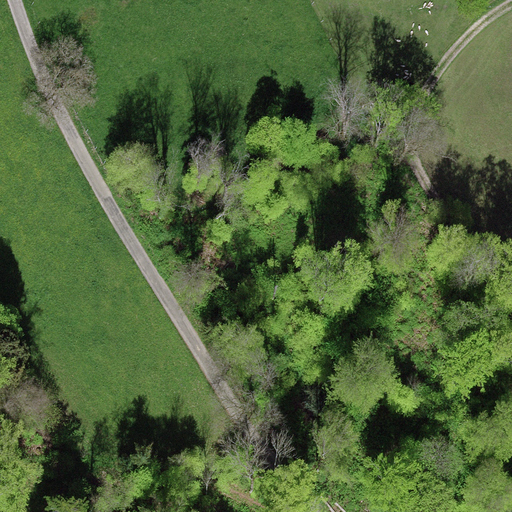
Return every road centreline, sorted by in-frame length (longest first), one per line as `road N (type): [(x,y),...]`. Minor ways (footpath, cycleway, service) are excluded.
road 1 (unclassified): [(9,0),(23,62),(309,511)]
road 2 (track): [(511,3),(469,31),(426,85),(410,140)]
